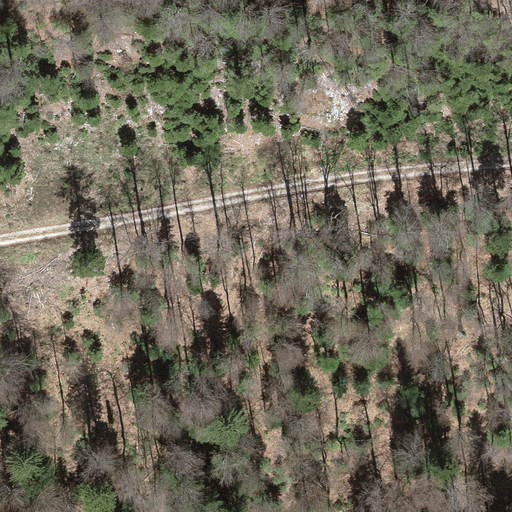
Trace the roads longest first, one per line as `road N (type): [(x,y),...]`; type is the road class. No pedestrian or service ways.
road 1 (track): [(0,240),(316,182),(511,161)]
road 2 (track): [(351,511),(457,485),(511,481)]
